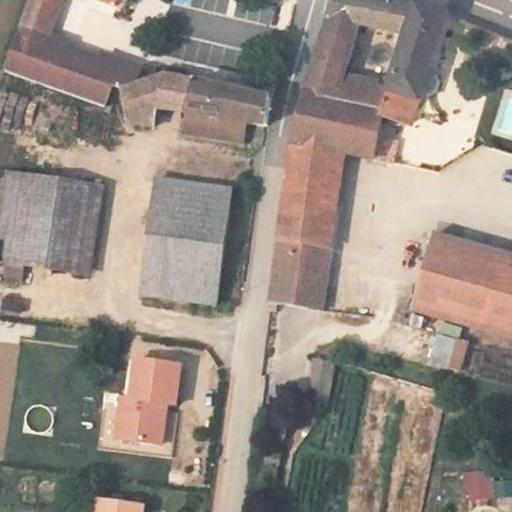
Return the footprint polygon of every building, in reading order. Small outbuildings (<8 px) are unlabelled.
[(31,0),(6,72),(22,77),(106,108),(114,86),(115,82),(133,88),(137,86),(144,67),(128,62),(126,69),(108,63),(71,50),(67,48),(59,53),(45,48),(51,36),(63,0),(99,0),(126,9),(128,0),(31,0)] [(382,0),(337,0),(333,17),(361,24),(406,37),(390,88),(345,76),(355,44),(326,37),(310,89),(295,143),(346,154),(396,165),(401,143),(396,142),(398,132),(383,127),(385,121),(400,127),(402,119),(414,124),(425,88),(430,89),(433,89),(436,88),(437,85),(438,83),(435,75),(430,73),(450,14),(415,5),(382,0)] [(326,37),(355,44),(361,24),(333,17),(326,37)] [(73,42),(51,36),(45,48),(59,53),(67,48),(71,50),(73,42)] [(126,69),(128,62),(109,56),(108,63),(126,69)] [(166,75),(137,86),(133,88),(126,91),(132,124),(155,128),(158,109),(186,113),(183,132),(226,139),(229,120),(245,123),(267,127),(269,112),(271,97),(166,75)] [(245,123),(229,120),(226,139),(243,142),(245,123)] [(295,143),(281,238),(333,246),(346,154),(295,143)] [(107,186),(8,171),(0,223),(0,262),(7,264),(26,267),(94,278),(107,186)] [(142,297),(221,308),(236,188),(157,178),(142,297)] [(511,253),(437,233),(415,312),(511,338),(511,253)] [(281,238),(275,284),(325,292),(331,252),(332,252),(333,246),(281,238)] [(26,267),(7,264),(5,277),(24,281),(26,267)] [(273,302),(324,310),(325,292),(275,284),(273,302)] [(432,336),(427,368),(462,373),(467,341),(432,336)] [(303,396),(328,401),(335,364),(310,359),(303,396)] [(180,404),(185,366),(140,360),(136,399),(126,397),(121,438),(166,443),(171,403),(180,404)] [(496,499),(511,495),(511,478),(492,482),(496,499)] [(146,511),(147,506),(104,500),(102,511),(146,511)]
